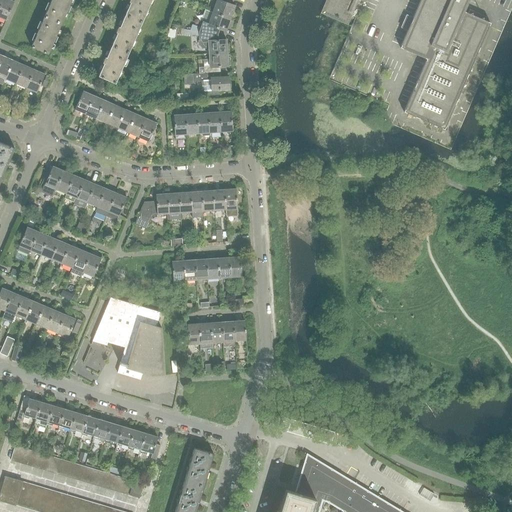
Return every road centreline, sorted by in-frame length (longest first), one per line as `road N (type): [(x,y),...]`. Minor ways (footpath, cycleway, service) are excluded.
road 1 (residential): [(253,167),(265,361),(239,440)]
road 2 (residential): [(239,440),(0,367)]
road 3 (residential): [(39,140),(147,175),(253,167)]
road 4 (residential): [(253,167),(245,44),(258,0)]
road 5 (residential): [(101,0),(39,140)]
